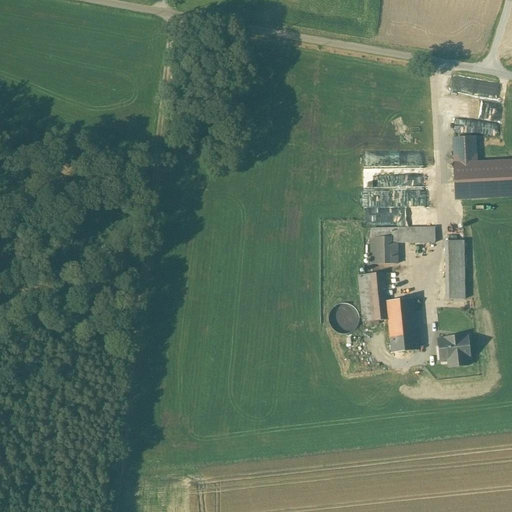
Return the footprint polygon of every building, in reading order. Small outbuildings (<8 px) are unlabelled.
[(463,92),(463,75),(444,75),(444,92),(463,92)] [(455,115),(501,122),(504,105),(458,97),(455,115)] [(475,138),(453,139),(454,165),(476,163),(475,138)] [(454,165),(455,200),(511,197),(511,161),(476,163),(454,165)] [(367,207),(367,223),(407,223),(407,207),(367,207)] [(435,227),(371,228),(371,264),(390,264),(390,243),(435,243),(435,227)] [(464,299),(463,241),(445,241),(446,300),(464,299)] [(386,301),(384,273),(359,275),(363,322),(369,321),(370,325),(379,324),(379,320),(388,320),(391,353),(417,350),(413,299),(386,301)] [(345,304),(343,303),(341,304),(339,304),(337,305),(336,306),(334,307),(333,308),(331,310),(330,311),(329,313),(329,315),(329,316),(328,318),(328,320),(329,322),(329,324),(330,326),(331,327),(332,329),(334,330),(335,331),(336,332),(338,333),(339,333),(342,334),(344,334),(348,333),(351,332),(353,331),(355,330),(355,328),(357,327),(358,324),(359,322),(359,320),(359,318),(359,317),(359,316),(358,314),(358,313),(357,310),(355,309),(354,307),(352,306),(350,305),(347,304),(345,304)] [(463,336),(445,338),(445,339),(438,340),(440,360),(449,359),(449,367),(467,365),(466,357),(469,357),(467,337),(463,337),(463,336)]
